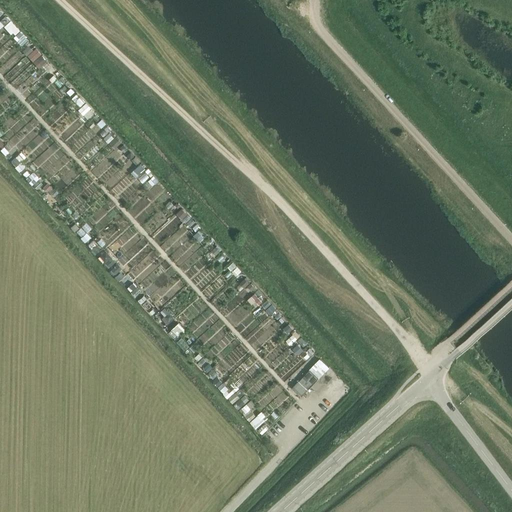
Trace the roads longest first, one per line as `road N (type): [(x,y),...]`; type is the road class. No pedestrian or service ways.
road 1 (track): [(60,0),(323,245),(424,366)]
road 2 (unclassified): [(511,241),(319,28),(314,0)]
road 3 (unclassified): [(280,511),(427,381)]
road 4 (unclassified): [(511,490),(427,381)]
